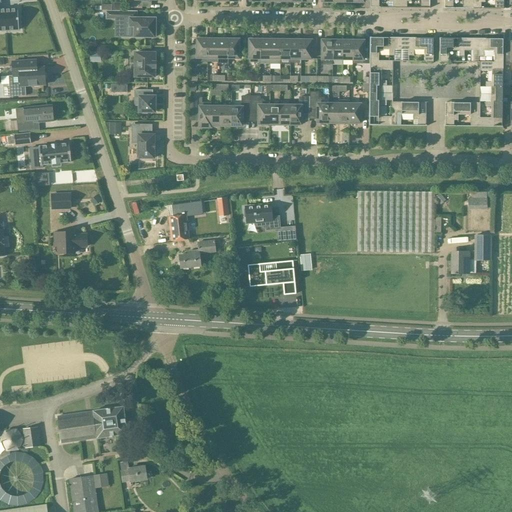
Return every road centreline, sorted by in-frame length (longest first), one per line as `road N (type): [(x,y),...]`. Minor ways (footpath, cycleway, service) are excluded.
road 1 (residential): [(435,159),(175,157),(168,145),(170,18)]
road 2 (tertiary): [(156,318),(511,335)]
road 3 (unclassified): [(156,318),(50,0)]
road 4 (residential): [(437,21),(170,18)]
road 5 (residential): [(253,511),(198,427),(156,318)]
road 6 (tertiary): [(156,318),(0,308)]
